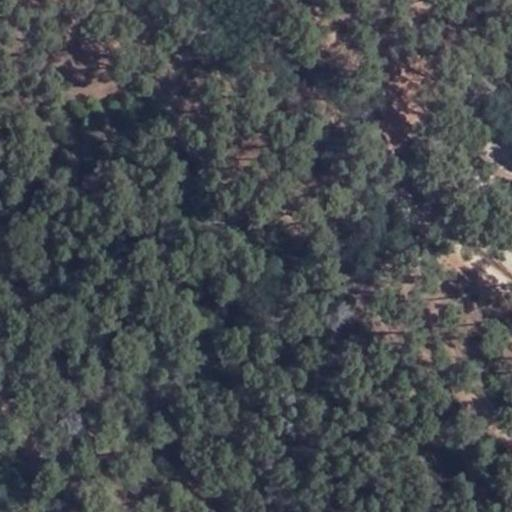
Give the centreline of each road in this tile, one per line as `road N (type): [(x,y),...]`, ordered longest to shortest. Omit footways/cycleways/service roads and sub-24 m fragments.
road 1 (track): [(162,0),(343,118),(407,220),(511,297)]
road 2 (track): [(407,220),(422,0)]
road 3 (track): [(0,412),(114,511)]
